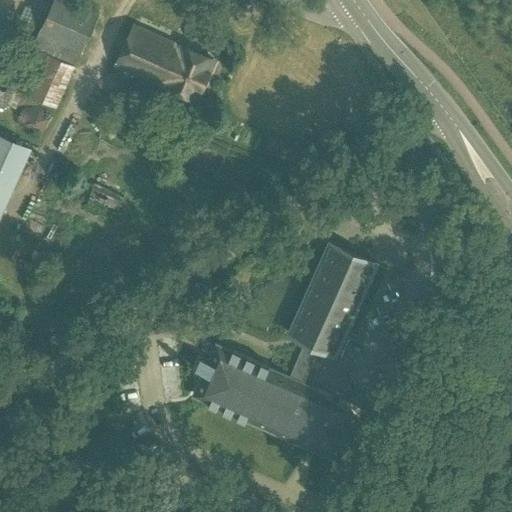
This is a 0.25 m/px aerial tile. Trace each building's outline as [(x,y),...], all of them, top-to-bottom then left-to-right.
[(69,0),(52,0),(33,45),(75,64),(98,12),(69,0)] [(134,24),(117,64),(163,84),(163,85),(195,99),(213,58),(181,44),(180,45),(134,24)] [(47,54),(29,96),(56,107),(74,65),(47,54)] [(0,58),(0,102),(15,109),(31,73),(0,58)] [(0,136),(0,215),(31,151),(0,136)] [(95,184),(84,208),(113,221),(124,197),(95,184)] [(290,334),(334,353),(374,264),(330,244),(290,334)] [(10,304),(1,326),(16,333),(25,311),(10,304)] [(204,372),(194,394),(209,401),(207,406),(330,461),(332,456),(339,459),(344,450),(343,449),(350,433),(351,433),(353,430),(352,429),(355,422),(298,397),(304,383),(269,368),(271,363),(233,346),(231,351),(217,344),(209,361),(202,358),(197,369),(204,372)]
